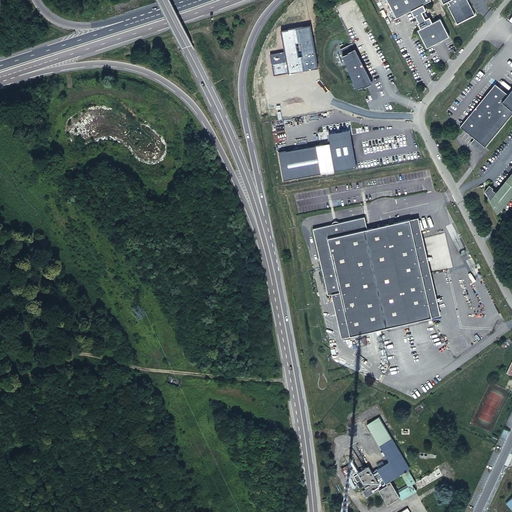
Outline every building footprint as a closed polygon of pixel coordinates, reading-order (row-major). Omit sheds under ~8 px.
[(430,0),(386,0),(396,18),(413,10),(422,28),(418,30),(427,48),(450,37),(440,19),(431,23),(422,5),(431,1),(430,0)] [(441,0),(443,3),(448,1),(450,5),(448,6),(457,24),(475,15),(473,11),(471,6),(468,7),(466,3),(469,2),(467,0),(441,0)] [(281,30),(285,51),(288,73),(317,68),(310,25),(281,30)] [(358,55),(353,44),(341,50),(356,89),(362,87),(363,88),(373,84),(362,62),(359,54),(358,55)] [(274,75),(288,73),(285,51),(270,54),(274,75)] [(495,85),(460,127),(474,139),(485,148),(511,115),(511,89),(508,95),(495,85)] [(330,143),(279,152),(284,180),(356,167),(350,130),(329,134),(330,143)] [(485,148),(474,139),(470,144),(481,153),(485,148)] [(493,189),(489,185),(485,191),(498,214),(511,195),(511,186),(505,181),(496,193),(492,190),(493,189)] [(364,216),(312,228),(327,294),(331,293),(339,291),(349,335),(431,317),(409,219),(367,228),(364,216)] [(418,217),(409,219),(431,317),(440,315),(418,217)] [(341,337),(349,335),(339,291),(331,293),(341,337)] [(382,400),(377,390),(362,400),(365,404),(356,410),(359,414),(382,400)] [(402,454),(379,416),(368,423),(391,461),(402,454)] [(410,468),(402,454),(391,461),(378,469),(386,482),(391,480),(402,473),(410,486),(399,493),(400,496),(403,500),(410,496),(409,494),(443,474),(439,468),(416,482),(408,469),(410,468)] [(350,461),(358,473),(361,471),(353,459),(350,461)] [(354,475),(348,464),(341,468),(348,479),(354,475)] [(388,485),(386,482),(378,469),(373,472),(369,466),(365,468),(363,470),(361,471),(358,473),(365,485),(367,488),(362,492),(366,498),(380,490),(388,485)] [(365,485),(358,473),(354,475),(357,480),(356,481),(360,487),(365,485)] [(444,475),(443,474),(409,494),(410,496),(444,475)] [(399,493),(391,480),(386,482),(388,485),(380,490),(388,503),(400,496),(399,493)]
